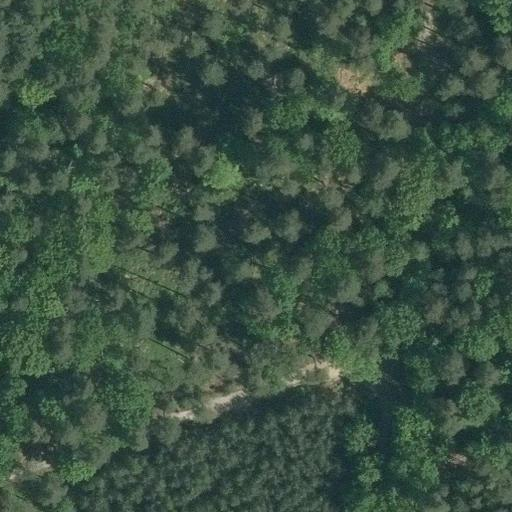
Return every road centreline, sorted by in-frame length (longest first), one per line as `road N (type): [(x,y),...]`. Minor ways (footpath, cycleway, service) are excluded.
road 1 (track): [(0,479),(371,353),(355,511)]
road 2 (track): [(371,353),(402,0)]
